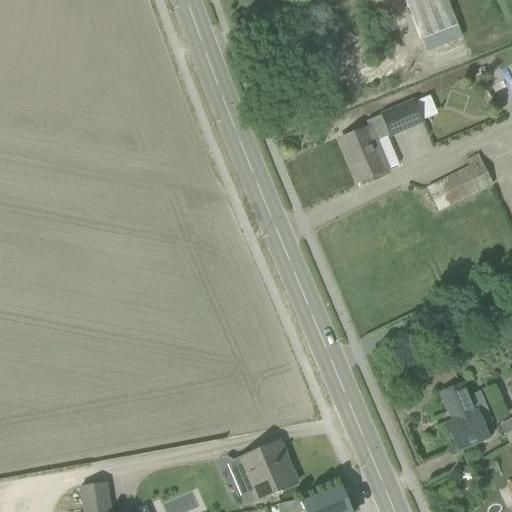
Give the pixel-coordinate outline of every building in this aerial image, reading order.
[(446,0),(404,0),(420,41),(457,27),(446,0)] [(368,128),(339,140),(357,182),(389,169),(377,142),(422,124),(413,102),(380,115),(365,121),(368,128)] [(426,188),(438,213),(493,186),(478,154),(467,160),(470,167),(426,188)] [(487,438),(482,425),(491,421),(479,392),(467,397),(461,384),(440,393),(453,423),(446,425),(456,451),(475,444),(487,438)] [(508,442),(511,440),(511,419),(499,427),(508,442)] [(255,502),(277,492),(296,484),(278,443),(238,460),(255,502)] [(110,511),(106,483),(78,488),(81,511),(110,511)] [(350,511),(339,486),(310,498),(275,506),(276,511),(350,511)]
